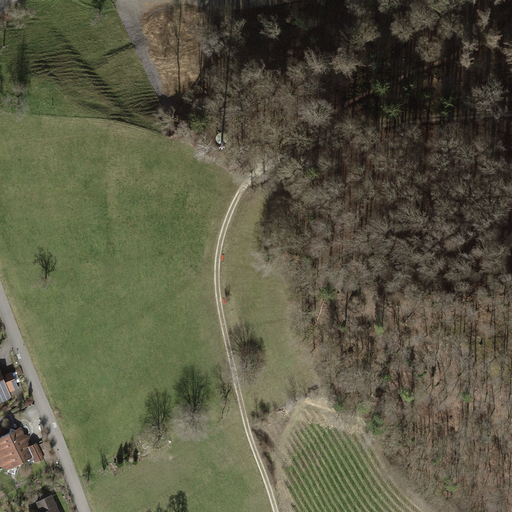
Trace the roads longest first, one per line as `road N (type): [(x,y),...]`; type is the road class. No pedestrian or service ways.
road 1 (track): [(272,511),(217,289),(221,237),(241,185),(270,158)]
road 2 (track): [(511,113),(348,124),(270,158)]
road 3 (residential): [(81,511),(0,298)]
